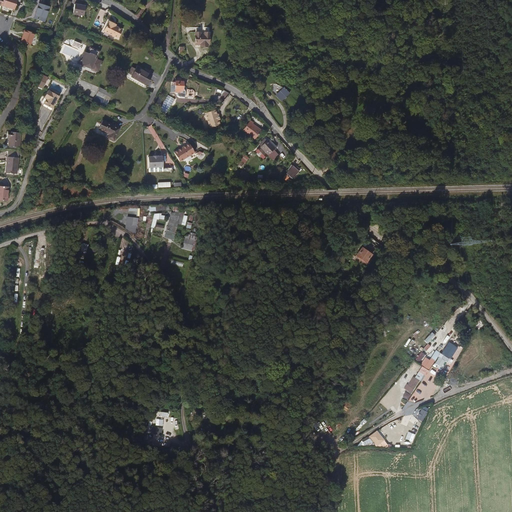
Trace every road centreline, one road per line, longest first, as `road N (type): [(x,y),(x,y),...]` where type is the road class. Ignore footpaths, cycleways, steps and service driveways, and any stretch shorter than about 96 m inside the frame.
road 1 (track): [(0,245),(99,220),(125,232),(172,302),(190,453),(248,511)]
road 2 (track): [(511,371),(395,416),(248,511)]
road 3 (residential): [(166,51),(254,102),(354,216)]
road 4 (residential): [(0,212),(11,208),(32,144),(27,101),(64,0)]
road 5 (unclassified): [(354,216),(476,307),(511,348)]
